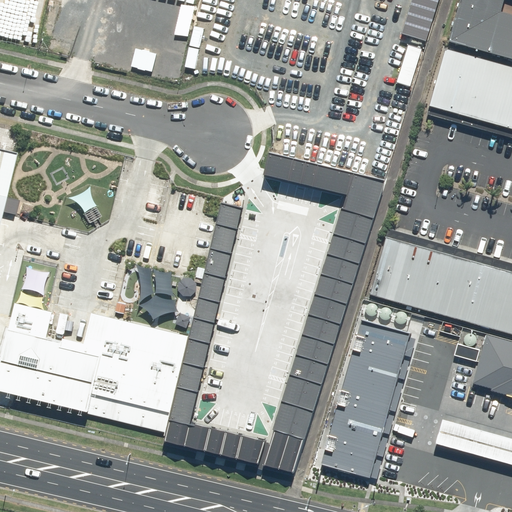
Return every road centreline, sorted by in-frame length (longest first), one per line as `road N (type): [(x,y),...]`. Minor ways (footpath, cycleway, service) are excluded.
road 1 (secondary): [(258,511),(0,451)]
road 2 (unclassified): [(0,81),(214,132)]
